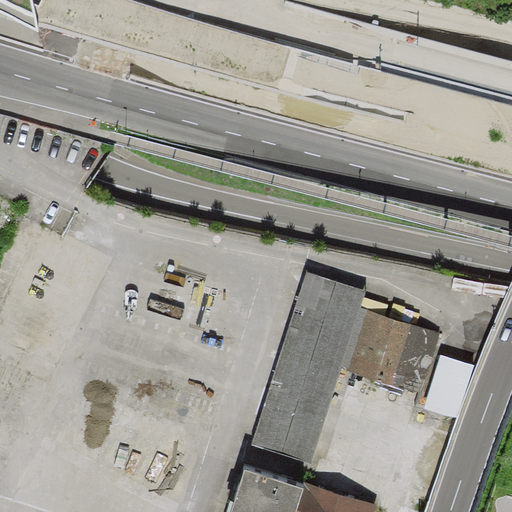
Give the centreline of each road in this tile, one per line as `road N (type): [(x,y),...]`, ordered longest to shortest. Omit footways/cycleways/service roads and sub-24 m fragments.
road 1 (secondary): [(511,204),(0,70)]
road 2 (motorway): [(104,164),(222,200),(511,261)]
road 3 (motorway): [(453,511),(511,340)]
road 4 (motorway): [(0,51),(14,91),(44,124),(104,164)]
